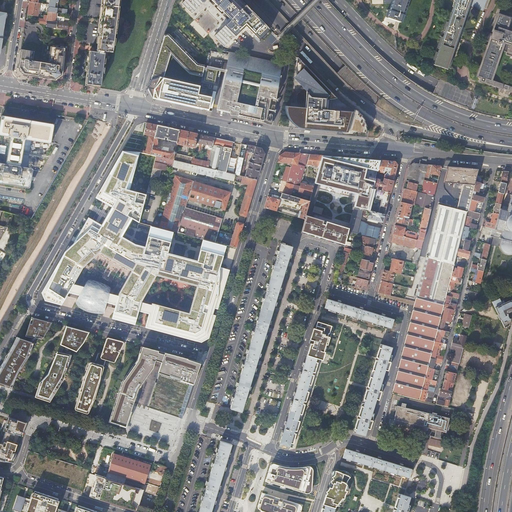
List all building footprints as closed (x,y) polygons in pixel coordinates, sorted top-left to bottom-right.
[(66,11),(67,9),(57,8),(58,1),(58,0),(49,0),(49,5),(48,12),(57,13),(66,14),(66,11)] [(100,85),(101,85),(105,53),(104,52),(104,51),(106,51),(113,52),(119,0),(103,0),(102,9),(101,19),(100,24),(98,41),(97,48),(97,50),(97,52),(90,51),(89,52),(86,82),(85,85),(93,86),(100,88),(100,85)] [(246,5),(242,9),(233,0),(185,0),(182,4),(192,14),(206,0),(211,0),(218,6),(217,7),(222,12),(223,11),(232,20),(214,37),(225,47),(246,26),(259,40),(261,39),(264,41),(271,34),(268,31),(270,29),(246,5)] [(392,3),(387,18),(399,22),(407,0),(383,0),(383,3),(392,3)] [(434,65),(447,69),(448,66),(450,67),(454,57),(451,57),(453,51),(456,52),(459,42),(456,41),(458,36),(461,37),(464,27),(461,26),(469,5),(470,6),(483,10),(487,0),(453,0),(455,0),(456,1),(449,22),(446,21),(443,31),(446,32),(444,37),(441,36),(438,46),(440,47),(439,52),(436,51),(432,61),(435,62),(434,65)] [(46,4),(38,3),(29,2),(28,11),(27,15),(37,17),(39,11),(48,12),(49,5),(46,4)] [(501,89),(500,93),(508,96),(509,92),(511,92),(511,29),(511,28),(511,15),(504,13),(504,12),(500,10),(477,76),(480,77),(479,81),(501,89)] [(57,13),(48,12),(47,16),(47,21),(69,23),(69,22),(69,19),(64,19),(64,18),(56,16),(57,13)] [(47,21),(47,16),(44,15),(43,19),(38,19),(38,23),(46,25),(47,21)] [(69,23),(47,21),(46,25),(46,26),(47,27),(68,29),(69,26),(69,23)] [(153,98),(208,111),(211,97),(198,94),(200,86),(164,78),(172,57),(191,74),(204,77),(203,83),(214,86),(214,84),(217,84),(220,71),(206,68),(207,65),(200,64),(169,36),(164,36),(148,90),(153,98)] [(49,64),(41,62),(40,67),(38,77),(55,81),(63,75),(64,64),(65,52),(65,49),(51,47),(49,64)] [(40,67),(41,62),(33,61),(34,51),(21,49),(19,61),(18,68),(23,75),(38,77),(40,67)] [(252,57),(231,52),(222,93),(219,109),(231,112),(231,113),(248,115),(248,117),(266,121),(265,123),(271,125),(277,99),(275,99),(280,71),(281,63),(252,57)] [(337,134),(365,137),(365,132),(365,128),(365,125),(364,122),(363,119),(362,116),(360,114),(359,113),(357,112),(353,109),(352,112),(329,109),(329,106),(330,106),(331,105),(331,104),(330,103),(329,103),(330,100),(332,99),(335,99),(337,98),(298,57),(295,57),(295,60),(298,60),(297,63),(296,67),(296,70),(297,74),(299,79),(303,87),(296,93),(295,102),(305,103),(303,128),(337,131),(337,134)] [(0,135),(1,136),(11,138),(9,146),(4,145),(3,146),(5,146),(4,154),(2,154),(2,155),(8,156),(6,164),(0,163),(0,183),(26,188),(28,188),(29,188),(30,187),(33,171),(33,170),(33,169),(32,169),(31,168),(20,166),(25,140),(49,144),(50,144),(51,144),(52,144),(52,143),(55,127),(55,126),(54,125),(53,125),(5,116),(4,116),(3,116),(2,116),(2,117),(2,118),(0,128),(0,135)] [(149,136),(155,137),(157,125),(155,125),(146,123),(144,135),(149,136)] [(156,156),(173,160),(175,153),(175,152),(168,150),(169,148),(162,147),(161,149),(157,148),(159,139),(165,140),(165,141),(167,141),(167,140),(177,143),(179,130),(168,128),(157,125),(155,137),(154,138),(151,155),(156,156)] [(193,133),(179,130),(177,143),(176,145),(177,146),(178,144),(195,148),(195,144),(197,134),(193,133)] [(206,136),(197,134),(195,144),(197,144),(197,143),(210,146),(209,150),(211,151),(214,138),(206,136)] [(143,153),(151,155),(154,138),(149,137),(146,151),(144,151),(143,153)] [(210,160),(208,168),(226,172),(230,155),(233,156),(234,152),(231,151),(233,142),(214,138),(211,151),(210,160)] [(245,152),(247,145),(241,144),(235,168),(234,174),(235,175),(240,176),(244,157),(245,152)] [(240,176),(257,180),(261,167),(265,154),(261,148),(247,145),(245,152),(253,153),(251,159),(252,159),(251,161),(252,161),(252,163),(249,162),(245,174),(243,173),(246,158),(244,157),(240,176)] [(224,245),(159,228),(139,223),(146,195),(156,156),(151,155),(143,153),(140,152),(123,151),(96,198),(112,207),(102,225),(89,218),(74,244),(65,252),(42,293),(45,301),(201,344),(209,340),(236,248),(232,247),(224,245)] [(291,165),(294,153),(285,152),(280,156),(278,163),(279,163),(283,163),(283,164),(284,164),(284,163),(290,164),(290,165),(291,165)] [(173,160),(174,160),(191,164),(193,157),(175,153),(173,160)] [(301,154),(294,153),(291,165),(291,168),(287,182),(286,183),(294,185),(300,187),(300,183),(302,177),(304,171),(304,169),(305,167),(298,165),(301,154)] [(304,154),(301,154),(298,165),(305,167),(308,154),(304,154)] [(312,155),(310,155),(307,165),(319,166),(320,164),(322,156),(312,155)] [(173,167),(174,160),(173,160),(156,156),(146,195),(149,196),(150,193),(155,194),(157,185),(156,185),(157,181),(158,182),(161,170),(163,170),(165,165),(173,167)] [(193,157),(191,164),(208,168),(210,160),(208,159),(207,163),(194,160),(195,157),(193,156),(193,157)] [(173,167),(233,182),(235,175),(234,174),(226,172),(208,168),(191,164),(174,160),(173,167)] [(389,161),(381,161),(378,171),(384,173),(386,171),(387,172),(385,175),(384,178),(393,181),(397,165),(395,162),(389,161)] [(409,182),(407,190),(416,192),(418,184),(423,186),(424,181),(425,177),(428,165),(413,164),(412,165),(410,166),(406,182),(409,182)] [(437,166),(428,165),(425,177),(429,179),(430,174),(439,177),(442,166),(437,166)] [(283,181),(287,182),(291,168),(286,167),(284,176),(281,176),(280,180),(282,180),(282,181),(283,181)] [(478,169),(448,167),(444,183),(464,184),(458,204),(457,210),(468,213),(468,211),(471,200),(475,185),(474,185),(478,169)] [(246,217),(257,180),(240,176),(235,175),(233,182),(248,185),(239,215),(240,216),(246,217)] [(232,247),(236,248),(244,224),(238,223),(236,224),(233,235),(219,231),(223,219),(186,208),(188,199),(225,211),(230,192),(197,182),(198,181),(194,179),(193,181),(175,176),(159,228),(224,245),(232,247)] [(477,176),(475,185),(471,200),(478,202),(483,203),(484,198),(475,195),(476,192),(478,193),(479,189),(481,183),(484,184),(485,180),(480,179),(481,177),(477,176)] [(376,179),(373,189),(377,190),(378,186),(383,187),(382,191),(390,193),(392,188),(393,181),(384,178),(383,182),(383,183),(382,184),(382,183),(381,182),(379,182),(380,180),(376,179)] [(279,192),(282,193),(291,196),(292,193),(295,194),(296,192),(298,192),(300,187),(294,185),(286,183),(287,182),(283,181),(283,184),(281,184),(280,187),(279,192)] [(421,193),(434,196),(437,184),(424,181),(423,186),(421,193)] [(298,192),(311,196),(314,187),(300,183),(300,187),(298,192)] [(404,189),(401,202),(412,205),(425,208),(431,210),(434,199),(434,196),(421,193),(417,192),(416,192),(407,190),(404,189)] [(501,204),(504,193),(499,192),(496,203),(501,204)] [(268,197),(264,208),(305,220),(306,214),(310,201),(297,197),(291,196),(282,193),(281,197),(274,195),(274,197),(274,198),(268,197)] [(511,194),(511,195),(510,195),(510,196),(511,196),(510,198),(509,203),(508,205),(507,211),(506,211),(501,210),(501,209),(500,209),(499,214),(495,229),(494,229),(492,237),(500,239),(501,240),(500,244),(500,248),(501,250),(502,252),(504,253),(507,254),(509,255),(511,254),(511,253),(511,194)] [(186,208),(223,219),(225,211),(188,199),(186,208)] [(426,230),(424,239),(426,239),(436,200),(434,199),(431,210),(426,230)] [(471,200),(468,211),(474,212),(476,203),(478,203),(478,202),(471,200)] [(397,217),(396,223),(407,226),(409,219),(408,219),(412,205),(401,202),(397,217)] [(400,395),(419,400),(422,389),(425,378),(428,367),(431,356),(433,346),(435,341),(438,329),(440,320),(443,307),(447,295),(451,276),(453,272),(455,264),(455,262),(457,256),(459,249),(461,239),(464,227),(468,213),(457,210),(456,210),(439,205),(415,302),(392,393),(393,393),(400,395)] [(364,209),(355,207),(354,207),(349,226),(348,231),(378,239),(380,228),(370,225),(361,221),(364,209)] [(411,227),(416,228),(426,230),(431,210),(425,208),(421,222),(417,221),(413,220),(411,227)] [(383,223),(385,214),(367,210),(366,213),(372,215),(372,216),(369,216),(368,219),(383,223)] [(469,228),(476,230),(477,226),(470,225),(472,218),(479,220),(480,214),(474,212),(468,211),(468,213),(464,227),(469,228)] [(495,229),(499,214),(493,213),(491,223),(486,222),(485,227),(494,229),(495,229)] [(394,229),(393,234),(394,234),(423,241),(424,239),(426,230),(416,228),(415,230),(418,231),(417,234),(416,234),(416,233),(408,231),(408,232),(405,232),(406,228),(395,225),(394,229)] [(464,227),(461,239),(465,240),(466,240),(468,233),(469,233),(469,232),(468,231),(469,228),(464,227)] [(423,241),(394,234),(393,238),(392,241),(422,249),(423,241)] [(364,242),(363,246),(365,246),(373,248),(374,243),(375,240),(365,237),(363,237),(363,239),(363,242),(364,242)] [(281,244),(280,244),(276,258),(274,258),(273,261),(275,262),(266,291),(264,291),(263,294),(265,295),(256,324),(254,324),(253,327),(255,328),(246,357),(244,357),(243,360),(245,361),(236,390),(234,389),(233,393),(235,393),(230,408),(242,412),(246,397),(249,398),(249,396),(250,394),(247,393),(256,364),(259,365),(259,363),(260,361),(257,361),(266,331),(269,332),(269,330),(270,329),(267,328),(276,298),(279,299),(279,297),(280,296),(277,295),(286,265),(289,266),(289,264),(290,263),(287,262),(292,247),(284,245),(284,243),(282,243),(281,244)] [(490,245),(485,244),(481,259),(486,260),(486,259),(490,245)] [(373,248),(365,246),(363,254),(371,257),(372,252),(373,248)] [(469,258),(470,252),(468,251),(462,250),(459,249),(457,256),(458,256),(458,255),(469,258)] [(390,272),(394,273),(400,274),(404,261),(393,259),(392,264),(390,272)] [(475,265),(474,269),(483,271),(486,260),(481,259),(480,264),(478,264),(477,266),(475,265)] [(360,268),(371,271),(372,266),(373,264),(368,263),(369,261),(362,260),(360,266),(359,265),(358,268),(360,268)] [(453,272),(451,276),(461,279),(463,268),(458,267),(457,270),(455,269),(454,272),(453,272)] [(358,276),(369,279),(370,275),(371,271),(360,268),(358,276)] [(477,273),(475,282),(480,284),(483,271),(474,269),(473,272),(477,273)] [(383,275),(382,278),(392,281),(394,273),(390,272),(384,270),(383,275)] [(451,276),(447,295),(452,297),(458,299),(459,295),(451,293),(452,290),(454,289),(455,285),(454,285),(455,283),(460,284),(461,279),(451,276)] [(355,288),(366,290),(367,287),(368,283),(356,281),(355,288)] [(381,286),(379,293),(385,295),(389,296),(392,284),(382,281),(381,286)] [(468,302),(474,303),(477,293),(470,292),(468,302)] [(447,295),(443,307),(445,308),(454,310),(455,311),(457,305),(450,303),(452,297),(447,295)] [(505,328),(509,326),(511,319),(509,318),(507,315),(508,315),(508,314),(511,312),(511,311),(511,299),(505,303),(504,301),(502,302),(500,298),(492,302),(505,328)] [(325,308),(391,329),(394,319),(384,316),(385,315),(385,314),(385,313),(384,313),(382,313),(382,314),(381,315),(363,310),(363,308),(363,307),(362,306),(361,306),(360,307),(359,309),(341,303),(341,301),(341,300),(340,299),(339,299),(338,300),(337,302),(328,299),(325,308)] [(445,308),(442,320),(445,321),(452,323),(452,321),(451,321),(454,310),(445,308)] [(469,327),(472,316),(465,314),(462,325),(469,327)] [(43,337),(52,322),(32,317),(26,336),(37,338),(38,336),(43,337)] [(440,320),(438,329),(450,332),(450,330),(446,329),(445,330),(443,329),(445,321),(442,320),(440,320)] [(307,356),(317,359),(322,361),(333,327),(317,322),(307,356)] [(83,342),(89,332),(67,326),(61,344),(76,351),(83,342)] [(438,329),(435,341),(445,344),(446,340),(442,339),(443,337),(444,337),(444,334),(449,336),(450,332),(438,329)] [(463,348),(465,342),(466,336),(461,335),(459,342),(453,340),(451,345),(463,348)] [(20,338),(0,372),(0,384),(11,389),(18,373),(30,354),(34,343),(20,338)] [(122,341),(109,338),(108,338),(107,339),(101,355),(101,357),(102,358),(112,362),(115,361),(123,343),(123,342),(122,341)] [(435,341),(433,346),(440,348),(445,349),(447,344),(445,344),(435,341)] [(366,436),(393,348),(382,345),(378,358),(377,357),(377,358),(376,358),(376,359),(375,360),(376,360),(376,361),(377,361),(369,387),(368,387),(367,387),(367,388),(366,389),(367,390),(368,390),(360,416),(359,416),(358,416),(358,417),(358,418),(358,419),(359,420),(355,433),(366,436)] [(459,364),(463,348),(451,345),(451,349),(456,350),(453,361),(448,359),(448,361),(459,364)] [(433,346),(431,356),(443,359),(443,357),(439,356),(440,353),(439,353),(440,348),(433,346)] [(147,407),(182,419),(201,362),(165,353),(143,347),(138,360),(123,381),(110,421),(126,427),(134,402),(138,389),(153,368),(155,360),(162,362),(147,407)] [(35,397),(50,401),(63,379),(71,355),(57,352),(48,374),(40,383),(35,397)] [(313,371),(317,359),(307,356),(280,443),(281,444),(290,446),(290,447),(295,434),(296,434),(297,434),(297,432),(298,431),(297,431),(297,430),(296,430),(303,404),(305,405),(305,404),(306,404),(306,403),(307,402),(306,402),(306,401),(304,401),(312,375),(314,375),(315,375),(315,374),(316,373),(315,372),(313,371)] [(431,356),(428,367),(433,369),(434,363),(439,364),(440,362),(442,362),(443,359),(431,356)] [(456,373),(459,364),(453,362),(450,372),(456,373)] [(103,366),(94,363),(92,363),(90,365),(84,379),(75,408),(76,410),(86,413),(88,413),(89,412),(94,400),(104,368),(103,366)] [(428,367),(425,378),(430,380),(432,380),(437,381),(440,370),(433,369),(428,367)] [(452,390),(454,384),(449,383),(444,382),(442,389),(448,390),(448,387),(450,387),(449,389),(450,389),(450,390),(452,390)] [(445,397),(450,398),(452,391),(448,390),(442,389),(440,388),(439,395),(445,397)] [(422,389),(419,400),(431,403),(432,400),(426,399),(425,399),(427,392),(428,392),(427,396),(433,397),(434,392),(433,392),(427,391),(422,389)] [(436,404),(448,407),(450,398),(445,397),(444,402),(437,400),(436,404)] [(394,419),(431,428),(436,429),(434,437),(430,436),(428,444),(440,447),(442,439),(440,438),(442,430),(446,431),(449,418),(436,415),(436,413),(432,412),(432,414),(405,407),(406,404),(402,403),(401,406),(397,405),(394,419)] [(27,422),(17,419),(17,421),(9,418),(8,421),(7,420),(3,431),(6,432),(3,441),(4,441),(3,444),(0,443),(0,461),(14,463),(17,453),(14,453),(17,445),(15,445),(19,435),(20,435),(22,432),(24,432),(27,422)] [(431,428),(394,419),(394,421),(430,430),(431,428)] [(14,453),(17,453),(20,444),(19,444),(23,434),(24,432),(22,432),(20,435),(19,435),(15,445),(17,445),(14,453)] [(227,459),(232,444),(221,441),(216,455),(213,455),(212,458),(215,459),(206,488),(203,488),(202,491),(205,492),(198,511),(210,511),(216,495),(218,496),(219,494),(220,493),(217,492),(226,462),(229,463),(229,461),(230,460),(227,459)] [(343,458),(409,478),(411,473),(412,473),(413,470),(412,469),(403,466),(403,464),(403,463),(402,463),(401,462),(400,463),(399,465),(381,459),(381,457),(381,456),(380,456),(379,456),(378,457),(378,456),(377,458),(359,453),(359,451),(359,450),(358,449),(357,449),(356,450),(355,452),(346,449),(343,458)] [(114,453),(108,473),(145,484),(151,465),(114,453)] [(297,465),(270,463),(268,485),(312,489),(315,464),(297,463),(297,465)] [(156,471),(165,474),(167,467),(158,464),(156,471)] [(152,511),(153,509),(138,505),(141,497),(143,490),(106,479),(108,473),(99,470),(90,497),(102,500),(135,511),(138,511),(152,511)] [(323,504),(335,508),(336,505),(337,506),(338,504),(338,502),(339,501),(341,500),(341,499),(342,498),(344,498),(345,496),(345,495),(345,493),(347,491),(345,490),(347,484),(346,483),(346,482),(347,480),(348,479),(347,477),(346,475),(343,473),(337,470),(336,470),(332,482),(331,482),(328,492),(326,494),(323,504)] [(158,495),(160,487),(155,486),(152,493),(158,495)] [(14,510),(20,511),(99,511),(91,509),(79,505),(78,507),(77,507),(75,511),(67,511),(57,509),(59,501),(58,501),(59,498),(47,495),(35,491),(35,493),(34,493),(31,500),(24,498),(19,496),(14,510)] [(300,511),(303,503),(262,493),(258,509),(267,511),(300,511)] [(406,511),(411,497),(400,494),(396,507),(395,506),(395,507),(394,507),(393,509),(394,510),(395,510),(394,511),(406,511)]
